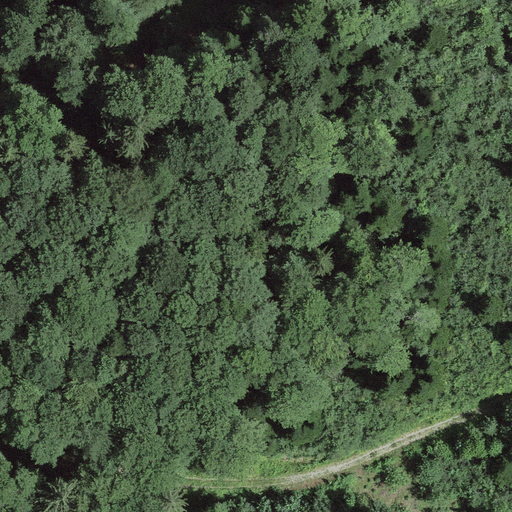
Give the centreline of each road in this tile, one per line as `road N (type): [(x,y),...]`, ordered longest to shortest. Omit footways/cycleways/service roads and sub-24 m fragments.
road 1 (track): [(511,389),(296,477),(203,483),(0,444)]
road 2 (track): [(178,0),(0,151)]
